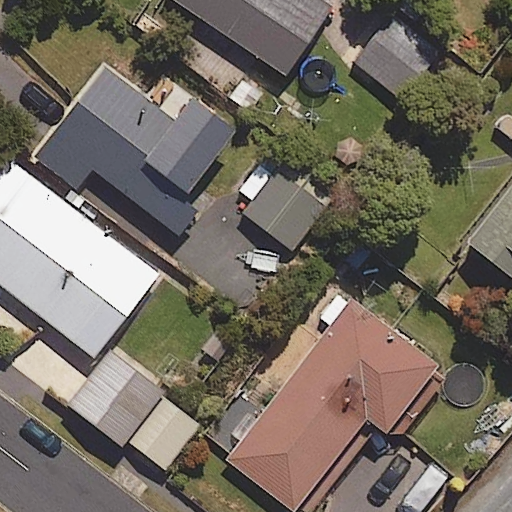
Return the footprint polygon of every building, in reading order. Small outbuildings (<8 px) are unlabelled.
[(180,0),(287,75),(333,9),(320,0),(180,0)] [(406,96),(433,64),(388,26),(361,58),(406,96)] [(38,157),(78,187),(92,168),(182,235),(201,209),(187,199),(241,127),(192,90),(173,115),(106,65),(38,157)] [(241,190),(252,199),(243,211),(294,250),(327,207),(265,159),(241,190)] [(157,271),(13,163),(0,180),(0,280),(96,353),(157,271)] [(511,206),(469,259),(511,293),(511,206)] [(385,332),(359,313),(233,471),(283,511),(310,511),(374,433),(392,447),(445,382),(404,349),(407,345),(387,329),(385,332)] [(168,390),(113,346),(67,404),(122,448),(168,390)] [(172,399),(135,444),(166,471),(204,425),(172,399)]
